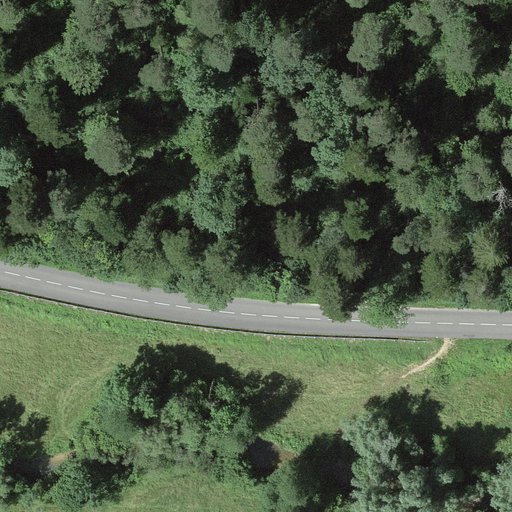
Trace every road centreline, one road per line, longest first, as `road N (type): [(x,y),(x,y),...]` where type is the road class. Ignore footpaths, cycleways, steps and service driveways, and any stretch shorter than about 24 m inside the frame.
road 1 (secondary): [(0,270),(211,309),(511,324)]
road 2 (track): [(0,195),(100,234),(427,322)]
